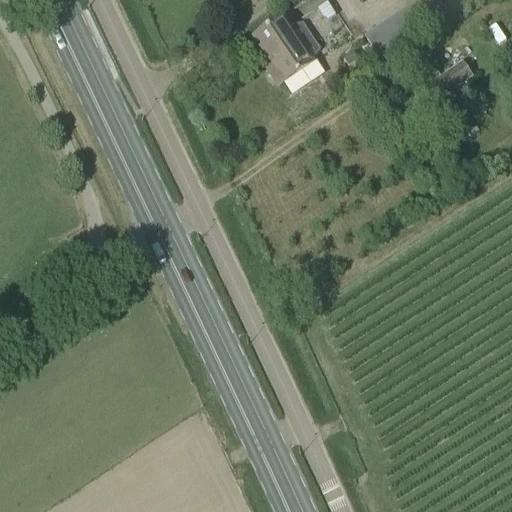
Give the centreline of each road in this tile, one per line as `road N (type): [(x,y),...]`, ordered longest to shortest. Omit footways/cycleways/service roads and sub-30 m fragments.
road 1 (primary): [(284,511),(46,0)]
road 2 (unclassified): [(339,511),(101,0)]
road 3 (unclassified): [(85,192),(0,20)]
